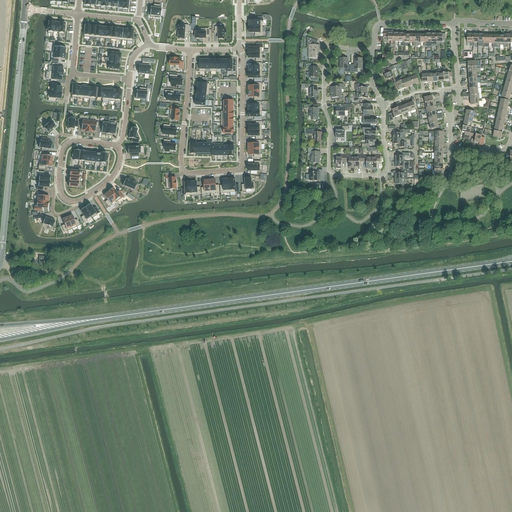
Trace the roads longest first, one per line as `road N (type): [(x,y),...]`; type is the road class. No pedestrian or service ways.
road 1 (primary): [(121,315),(511,261)]
road 2 (residential): [(238,48),(241,166),(189,172),(180,156),(190,49)]
road 3 (tertiary): [(2,242),(24,9)]
road 4 (residential): [(331,173),(323,106),(328,60),(337,47),(372,50)]
road 5 (residential): [(116,145),(112,175),(75,201),(61,194),(59,168),(65,145),(76,140)]
road 6 (primary): [(0,339),(121,315)]
road 7 (primary): [(121,315),(0,325)]
road 8 (residential): [(331,173),(384,173),(382,105)]
